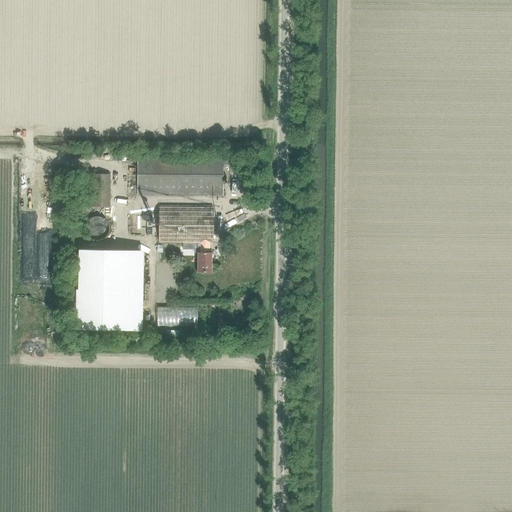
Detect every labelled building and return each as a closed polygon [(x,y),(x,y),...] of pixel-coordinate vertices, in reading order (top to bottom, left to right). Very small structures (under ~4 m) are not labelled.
[(223,196),(223,155),(137,154),(136,195),(223,196)] [(110,207),(110,174),(89,174),(89,207),(110,207)] [(212,243),(213,207),(159,207),(159,243),(200,243),(200,253),(198,253),(198,272),(211,272),(211,253),(209,253),(209,243),(212,243)] [(98,217),(97,217),(94,217),(93,218),(92,218),(91,219),(89,220),(88,221),(88,222),(87,222),(86,224),(86,225),(85,227),(85,228),(85,230),(85,231),(86,232),(86,234),(87,235),(88,237),(89,238),(90,239),(91,239),(92,240),(93,240),(95,241),(97,241),(99,241),(100,241),(102,240),(103,239),(104,239),(105,238),(106,237),(106,236),(107,235),(108,234),(108,233),(109,232),(109,231),(109,230),(109,229),(109,227),(109,226),(108,225),(108,224),(107,223),(107,222),(106,221),(105,220),(104,219),(103,218),(101,218),(99,217),(98,217)] [(129,252),(79,251),(77,331),(127,332),(129,252)]
